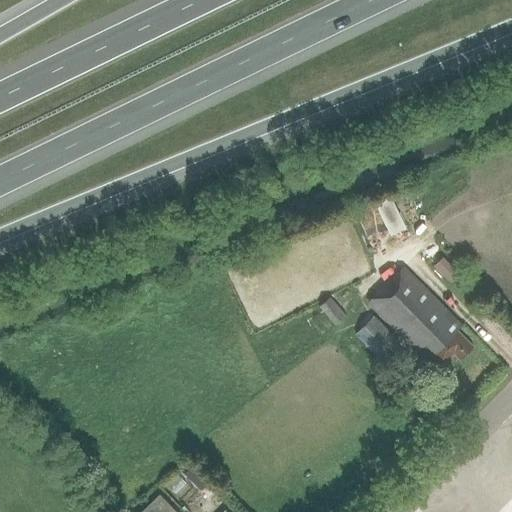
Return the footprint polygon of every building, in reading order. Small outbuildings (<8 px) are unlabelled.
[(375,201),(385,234),(401,229),(391,196),(375,201)] [(442,257),(433,266),(451,283),(459,275),(442,257)] [(430,285),(436,278),(417,261),(411,268),(430,285)] [(459,359),(472,346),(456,330),(460,326),(403,268),(368,303),(418,351),(419,350),(437,368),(453,353),(459,359)] [(318,307),(334,325),(345,315),(330,297),(318,307)] [(381,361),(399,342),(373,315),(354,334),(381,361)] [(184,475),(193,484),(203,474),(194,465),(184,475)] [(176,511),(159,493),(138,511),(176,511)]
